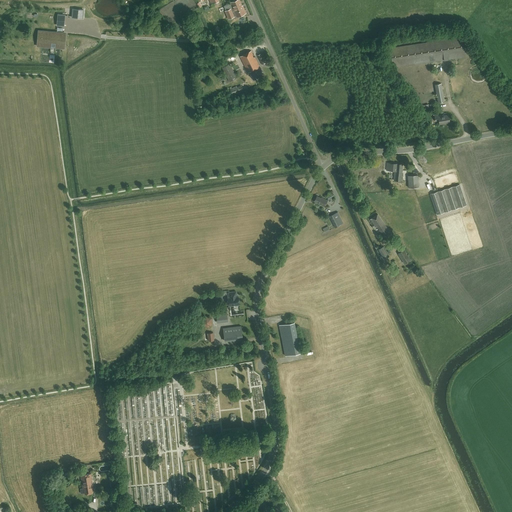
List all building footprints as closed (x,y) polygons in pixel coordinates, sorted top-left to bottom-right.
[(226,11),(228,15),(227,15),(228,18),(231,17),(231,18),(236,16),(237,17),(246,13),(243,8),(242,8),(239,0),(236,0),(230,3),(233,8),(226,11)] [(83,10),(73,9),(72,17),(83,18),(83,10)] [(194,22),(197,28),(202,25),(199,19),(194,22)] [(222,30),(217,27),(214,31),(219,35),(222,30)] [(41,46),(61,48),(62,35),(57,34),(57,32),(47,31),(47,34),(43,33),(43,34),(42,33),(41,46)] [(466,57),(466,53),(464,39),(463,37),(390,48),(393,68),(466,57)] [(240,56),(248,73),(251,71),(254,77),(263,73),(260,66),(260,67),(255,57),(254,58),(252,55),(253,54),(251,51),(240,56)] [(237,78),(229,64),(222,68),(229,82),(237,78)] [(435,85),(438,102),(445,101),(441,83),(435,85)] [(243,91),(240,85),(230,89),(233,96),(243,91)] [(438,115),(435,116),(435,121),(439,120),(439,124),(449,122),(448,115),(438,117),(438,115)] [(394,171),(394,180),(402,181),(403,175),(402,175),(402,171),(403,164),(387,163),(386,170),(394,171)] [(419,187),(418,175),(408,176),(409,188),(419,187)] [(466,205),(460,185),(430,194),(437,215),(466,205)] [(317,196),(314,202),(324,207),(327,200),(321,197),(321,198),(317,196)] [(343,223),(337,212),(329,216),(335,227),(343,223)] [(378,214),(370,219),(375,227),(376,226),(383,235),(389,231),(378,214)] [(384,246),(378,249),(384,259),(389,256),(384,246)] [(404,250),(398,253),(404,264),(410,260),(404,250)] [(238,306),(238,305),(239,305),(238,296),(236,297),(236,295),(236,291),(229,292),(229,297),(227,298),(228,306),(235,305),(235,306),(238,306)] [(216,312),(217,322),(228,321),(227,311),(216,312)] [(294,322),(279,325),(285,356),(300,353),(294,322)] [(223,328),(224,340),(243,338),(241,326),(223,328)] [(92,487),(93,486),(91,474),(81,475),(82,485),(83,485),(85,494),(92,493),(92,488),(92,487)] [(271,491),(260,497),(262,500),(270,497),(272,502),(276,500),(271,491)]
